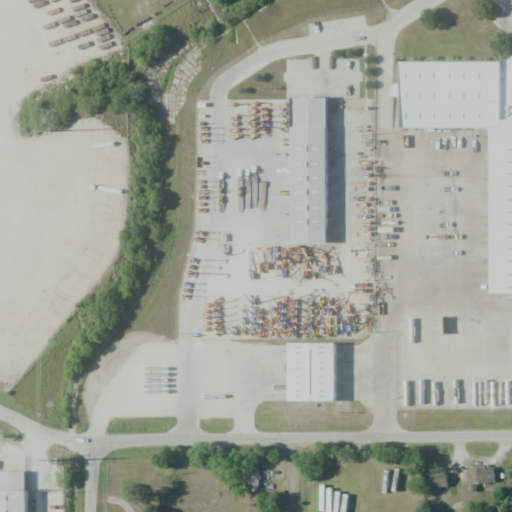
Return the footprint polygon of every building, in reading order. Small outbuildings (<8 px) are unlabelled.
[(511,68),(511,126),(511,132),(497,132),(413,133),(412,69),(511,68)] [(332,105),(334,249),(298,250),(296,106),(332,105)] [(497,132),(511,132),(511,126),(511,125),(511,294),(499,294),(497,132)] [(343,401),(298,403),(296,348),(341,347),(343,401)] [(244,487),(258,488),(259,468),(245,467),(244,487)] [(494,483),(494,467),(477,468),(478,483),(494,483)] [(430,472),(430,488),(447,487),(446,472),(430,472)] [(2,511),(3,495),(34,496),(33,511),(2,511)]
